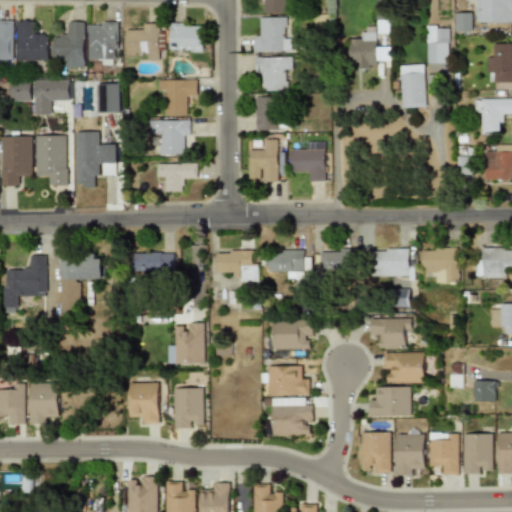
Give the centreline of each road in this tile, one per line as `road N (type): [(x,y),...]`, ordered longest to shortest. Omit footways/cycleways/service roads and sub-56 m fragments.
road 1 (residential): [(0,449),(254,457),(286,462),(367,499),(511,499)]
road 2 (residential): [(0,220),(511,213)]
road 3 (residential): [(230,216),(220,0)]
